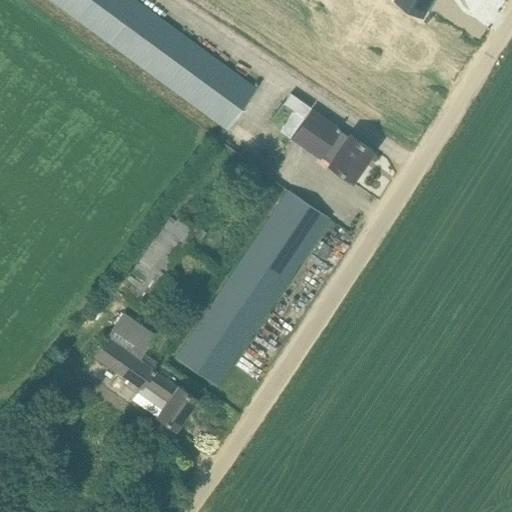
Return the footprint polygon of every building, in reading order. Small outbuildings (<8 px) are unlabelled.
[(258,88),(137,0),(50,0),(228,129),(258,88)] [(408,0),(427,11),(433,0),(408,0)] [(293,111),(279,131),(289,138),(311,108),(290,94),(283,104),(293,111)] [(339,129),(312,109),(292,138),(320,157),(320,156),(330,163),(328,165),(351,181),(372,150),(350,135),(349,137),(339,130),(339,129)] [(328,218),(288,191),(176,357),(216,384),(328,218)] [(154,240),(131,273),(137,277),(134,282),(124,297),(142,309),(200,229),(174,210),(153,240),(154,240)] [(156,336),(139,325),(123,313),(94,355),(142,389),(145,385),(167,400),(156,416),(175,429),(196,398),(178,385),(177,386),(154,371),(155,370),(140,359),(156,336)]
